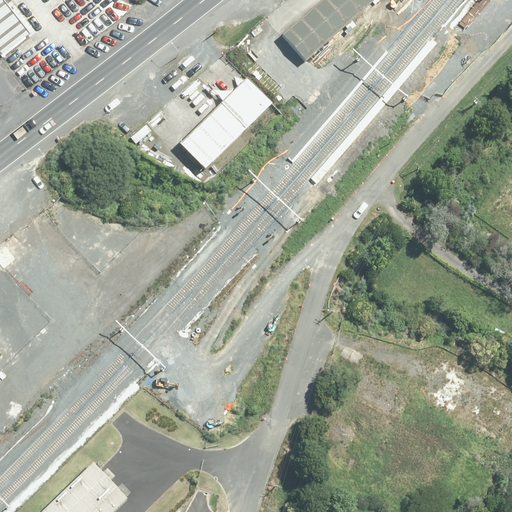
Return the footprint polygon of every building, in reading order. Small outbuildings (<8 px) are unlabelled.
[(0,0),(0,53),(2,55),(28,33),(0,0)] [(25,0),(16,0),(24,9),(29,4),(25,0)] [(378,1),(376,0),(321,0),(279,38),(304,67),(378,1)] [(267,107),(244,85),(177,153),(201,176),(267,107)] [(279,114),(272,108),(257,123),(264,129),(279,114)] [(511,178),(481,223),(511,245),(511,178)] [(46,213),(0,247),(0,265),(6,273),(60,232),(46,213)] [(16,338),(12,341),(1,351),(13,365),(24,356),(23,354),(27,351),(16,338)] [(466,414),(487,425),(494,428),(503,409),(497,405),(506,386),(432,349),(412,388),(404,404),(457,431),(466,414)] [(405,380),(368,361),(353,391),(390,410),(405,380)] [(511,424),(511,416),(509,415),(499,433),(506,437),(511,424)] [(424,423),(422,426),(403,417),(373,476),(390,485),(391,481),(408,490),(424,459),(450,473),(463,448),(430,430),(432,427),(424,423)] [(95,466),(46,511),(115,511),(128,499),(95,466)]
